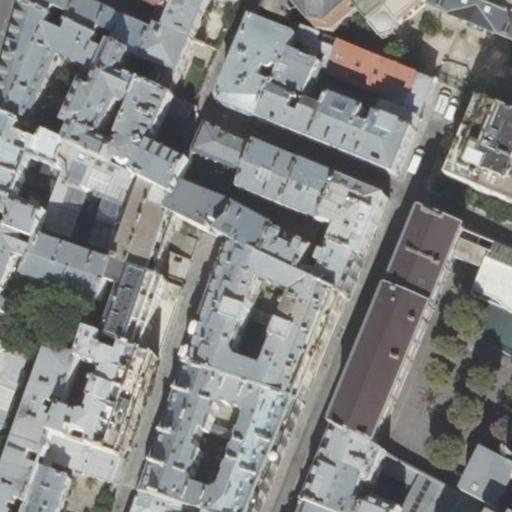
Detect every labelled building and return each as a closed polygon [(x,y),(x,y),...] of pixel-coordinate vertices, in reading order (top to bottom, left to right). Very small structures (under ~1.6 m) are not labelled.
[(24,0),(23,6),(56,21),(65,25),(70,16),(74,18),(70,27),(73,28),(99,40),(104,31),(119,38),(115,47),(144,59),(155,33),(81,0),(139,0),(162,11),(157,25),(158,25),(168,29),(180,0),(24,0)] [(235,0),(180,0),(168,29),(195,41),(212,0),(213,0),(235,9),(239,1),(235,0)] [(272,0),(270,6),(271,7),(275,17),(290,23),(298,6),(300,8),(301,7),(322,32),(321,32),(323,34),(324,33),(337,34),(339,36),(341,34),(340,34),(363,14),(365,13),(377,26),(376,26),(378,28),(379,27),(387,35),(386,37),(389,38),(399,35),(399,36),(401,35),(400,33),(403,26),(405,28),(408,25),(407,24),(432,3),(435,1),(433,0),(272,0)] [(511,0),(436,0),(433,8),(511,40),(511,0)] [(56,21),(23,6),(6,67),(0,90),(0,116),(27,128),(30,129),(62,58),(101,76),(94,90),(86,86),(68,127),(75,131),(68,146),(73,148),(112,165),(120,148),(105,140),(122,104),(136,111),(146,87),(134,82),(144,59),(115,47),(99,40),(73,28),(69,36),(53,28),(56,21)] [(290,36),(284,33),(255,22),(238,64),(223,101),(225,107),(264,123),(274,100),(277,92),(278,89),(265,83),(270,71),(274,73),(276,74),(278,74),(279,73),(280,72),(281,71),(286,73),(293,55),(298,45),(300,40),(299,39),(290,36)] [(168,29),(158,25),(155,33),(144,59),(182,75),(195,41),(168,29)] [(286,27),(284,33),(290,36),(292,29),(286,27)] [(278,89),(277,92),(289,97),(286,105),(274,100),(264,123),(398,177),(407,156),(436,82),(345,45),(341,53),(321,45),(325,37),(304,28),(299,39),(300,40),(298,45),(308,49),(304,59),(293,55),(286,73),(278,89)] [(194,107),(146,87),(136,111),(123,140),(129,143),(129,145),(124,147),(124,150),(119,158),(120,165),(126,168),(130,166),(131,170),(136,167),(136,165),(139,167),(135,176),(144,181),(177,198),(191,165),(161,149),(164,143),(158,140),(170,110),(189,118),(194,107)] [(472,97),(481,101),(493,106),(497,98),(476,90),(472,97)] [(511,114),(506,112),(493,106),(481,101),(450,179),(511,204),(511,114)] [(27,128),(0,116),(0,172),(25,182),(31,166),(35,168),(38,161),(44,165),(41,174),(50,177),(53,168),(64,172),(73,148),(68,146),(47,137),(44,144),(37,141),(39,137),(34,135),(32,139),(23,136),(27,128)] [(207,125),(191,165),(177,198),(171,212),(179,216),(211,233),(215,224),(228,228),(234,223),(239,208),(239,207),(189,187),(193,179),(195,180),(204,158),(250,176),(260,147),(240,138),(207,125)] [(282,156),(260,147),(250,176),(244,193),(283,208),(276,223),(281,225),(282,222),(306,166),(282,156)] [(64,172),(48,215),(38,242),(35,251),(32,261),(25,279),(102,306),(110,284),(116,265),(144,181),(135,176),(112,165),(73,148),(64,172)] [(326,174),(306,166),(282,222),(289,224),(294,213),(326,225),(345,182),(326,174)] [(25,182),(0,172),(0,217),(2,218),(0,222),(5,224),(7,220),(16,223),(12,232),(26,237),(38,242),(48,215),(17,202),(25,182)] [(171,212),(177,198),(144,181),(116,265),(157,279),(179,216),(171,212)] [(345,182),(326,225),(319,240),(323,242),(330,245),(365,259),(377,229),(389,200),(345,182)] [(234,223),(228,228),(221,235),(230,240),(266,261),(278,231),(239,208),(234,223)] [(376,332),(337,429),(378,451),(456,257),(466,232),(423,214),(376,332)] [(0,227),(0,312),(13,318),(17,307),(1,300),(18,257),(32,261),(35,251),(22,246),(26,237),(12,232),(0,227)] [(278,231),(266,261),(302,278),(307,267),(315,249),(303,243),(302,242),(300,243),(299,243),(298,244),(297,247),(287,243),(289,239),(289,237),(278,231)] [(482,239),(466,232),(456,257),(486,269),(493,251),(480,246),(482,239)] [(302,278),(266,261),(230,240),(209,303),(187,367),(303,405),(308,394),(327,347),(346,300),(346,299),(302,278)] [(358,278),(365,259),(330,245),(326,255),(325,255),(321,265),(322,265),(319,271),(307,267),(302,278),(346,299),(349,300),(358,278)] [(511,258),(493,251),(486,269),(475,297),(499,307),(509,315),(511,316),(511,258)] [(168,283),(157,279),(116,265),(110,284),(129,290),(112,342),(144,353),(157,314),(168,283)] [(17,307),(13,318),(4,344),(2,344),(0,348),(0,511),(13,511),(14,509),(19,510),(21,504),(31,507),(44,471),(33,467),(36,458),(47,462),(56,438),(60,424),(51,421),(53,415),(49,413),(52,407),(55,408),(57,401),(67,405),(92,335),(96,323),(81,318),(74,340),(71,339),(64,356),(50,351),(0,495),(0,433),(37,328),(29,325),(35,309),(19,302),(17,307)] [(0,348),(2,344),(4,344),(13,318),(0,312),(0,348)] [(112,342),(92,335),(67,405),(60,424),(56,438),(124,460),(146,396),(159,358),(144,353),(112,342)] [(303,405),(187,367),(165,432),(144,495),(188,510),(193,511),(260,511),(275,475),(303,405)] [(456,511),(464,497),(391,458),(378,451),(337,429),(321,468),(306,505),(323,511),(456,511)] [(116,485),(124,460),(56,438),(47,462),(44,471),(31,507),(29,511),(60,511),(72,481),(52,475),(56,465),(116,485)] [(487,451),(472,480),(467,492),(490,505),(500,510),(503,511),(511,511),(511,465),(509,463),(487,451)] [(486,511),(490,505),(467,492),(464,497),(456,511),(486,511)] [(187,511),(188,510),(144,495),(142,495),(136,511),(187,511)]
